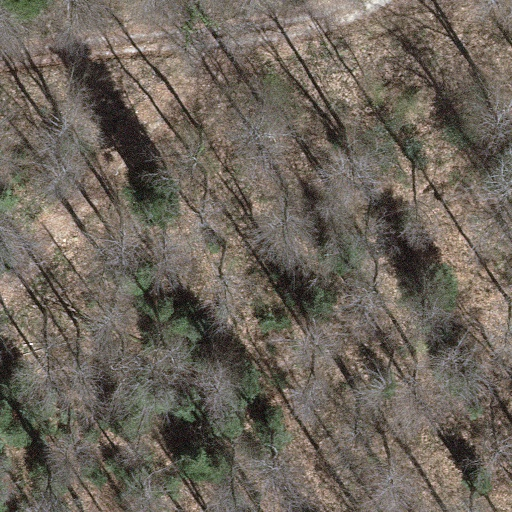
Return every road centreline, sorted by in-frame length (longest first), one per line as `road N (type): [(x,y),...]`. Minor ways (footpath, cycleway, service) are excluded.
road 1 (track): [(0,59),(224,35),(374,0)]
road 2 (track): [(0,280),(54,230),(224,35)]
